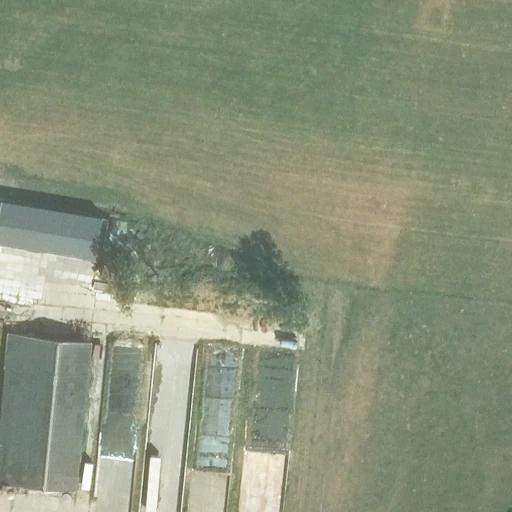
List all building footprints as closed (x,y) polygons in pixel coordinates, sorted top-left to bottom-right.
[(2,200),(0,213),(0,239),(98,255),(105,216),(2,200)] [(2,298),(29,299),(30,289),(2,288),(2,298)] [(234,322),(233,330),(257,334),(258,325),(234,322)] [(0,438),(0,442),(0,479),(76,489),(92,340),(10,332),(1,427),(0,438)] [(263,378),(282,378),(282,358),(263,358),(263,378)] [(220,464),(220,391),(193,391),(193,464),(220,464)]
